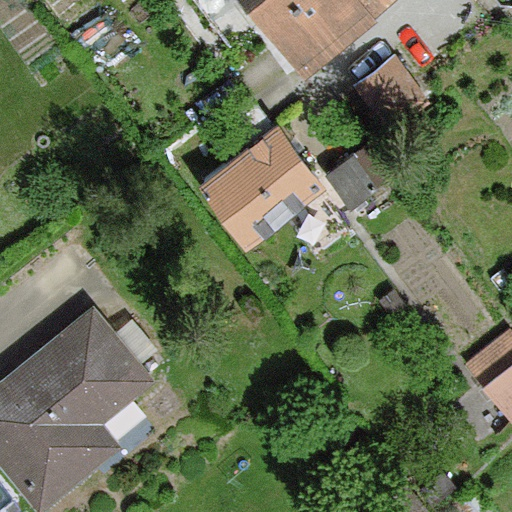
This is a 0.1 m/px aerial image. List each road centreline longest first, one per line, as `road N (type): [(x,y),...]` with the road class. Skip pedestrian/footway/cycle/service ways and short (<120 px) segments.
road 1 (motorway): [(511,13),(0,312)]
road 2 (motorway): [(228,511),(511,354)]
